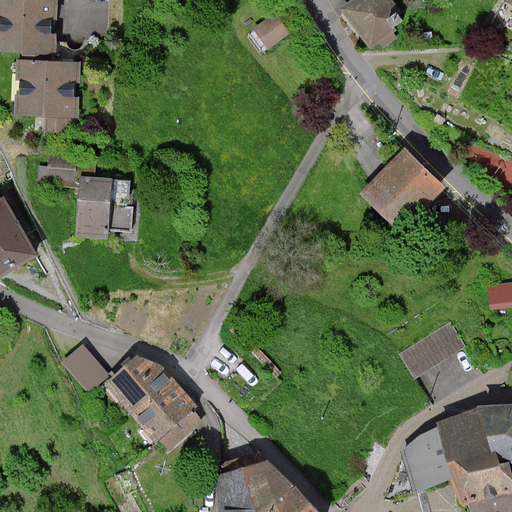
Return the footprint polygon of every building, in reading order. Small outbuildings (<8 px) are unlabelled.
[(56,0),(0,0),(0,49),(56,52),(56,0)] [(392,0),(350,0),(340,8),(371,51),(380,43),(383,48),(397,37),(394,33),(398,30),(395,27),(403,21),(397,13),(400,10),(392,0)] [(275,13),(254,28),(269,49),(290,33),(275,13)] [(81,62),(21,59),(19,115),(79,117),(81,62)] [(448,187),(408,148),(363,194),(404,233),(448,187)] [(112,177),(78,176),(75,236),(109,238),(112,177)] [(3,198),(0,199),(0,278),(38,255),(3,198)] [(511,282),(488,285),(490,310),(511,307),(511,282)] [(466,346),(450,321),(399,354),(415,380),(466,346)] [(109,372),(83,343),(61,361),(87,391),(109,372)] [(136,355),(105,384),(157,441),(159,440),(169,451),(203,420),(193,409),(196,406),(159,363),(136,355)] [(418,436),(401,452),(414,495),(454,478),(464,505),(468,504),(470,511),(511,511),(511,481),(504,483),(501,465),(511,462),(511,404),(478,406),(436,423),(438,427),(418,436)] [(315,511),(265,459),(212,474),(219,511),(315,511)]
